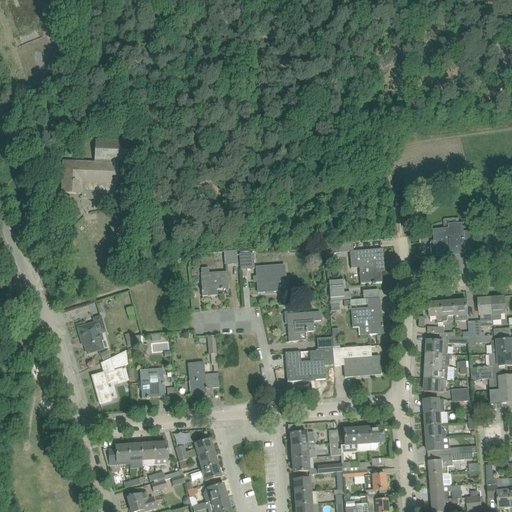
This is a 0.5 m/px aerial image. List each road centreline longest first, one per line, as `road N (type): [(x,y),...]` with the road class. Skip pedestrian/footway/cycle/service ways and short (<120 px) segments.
road 1 (residential): [(82,425),(0,207)]
road 2 (residential): [(402,403),(405,279),(511,272)]
road 3 (residential): [(82,425),(248,415)]
road 4 (residential): [(281,412),(261,324),(191,321)]
road 5 (residential): [(281,412),(402,403)]
